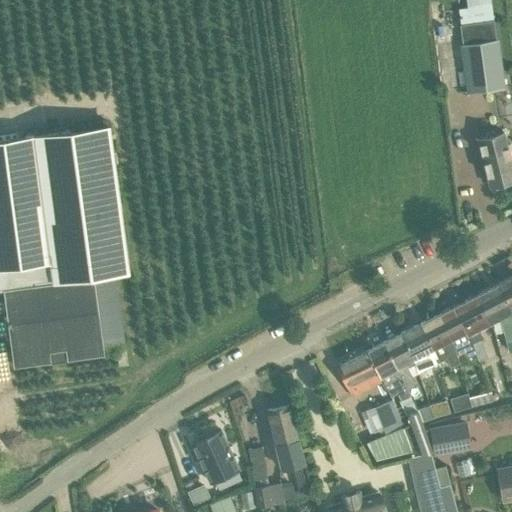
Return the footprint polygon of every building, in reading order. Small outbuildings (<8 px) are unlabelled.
[(494,20),(460,25),(469,90),(502,86),(494,20)] [(0,265),(49,259),(52,282),(4,288),(14,362),(46,358),(46,361),(70,358),(70,354),(101,350),(91,274),(128,269),(108,122),(0,136),(0,265)] [(479,140),(490,185),(511,179),(511,165),(504,131),(481,136),(479,140)] [(511,274),(497,282),(511,310),(511,309),(511,274)] [(511,312),(511,310),(497,282),(475,293),(489,321),(500,316),(503,332),(508,351),(511,350),(511,312)] [(489,321),(475,293),(453,304),(454,307),(463,324),(467,333),(472,342),(482,337),(477,327),(489,321)] [(440,311),(451,337),(457,334),(461,342),(468,360),(477,356),(472,342),(467,333),(463,324),(454,307),(453,304),(440,311)] [(433,345),(439,360),(446,356),(449,367),(458,362),(451,337),(440,311),(421,321),(433,345)] [(404,338),(413,357),(417,371),(439,360),(433,345),(421,321),(400,332),(404,338)] [(404,361),(413,357),(404,338),(400,332),(383,340),(388,351),(400,374),(407,388),(415,383),(404,361)] [(374,360),(381,374),(391,394),(396,391),(400,399),(410,394),(407,388),(400,374),(388,351),(383,340),(368,348),(368,350),(371,355),(374,360)] [(368,350),(368,348),(337,364),(352,395),(382,379),(380,374),(381,374),(374,360),(371,355),(368,350)] [(467,392),(449,398),(453,411),(471,406),(467,392)] [(375,459),(410,449),(392,399),(374,406),(384,434),(366,441),(375,459)] [(428,404),(432,417),(449,412),(445,399),(428,404)] [(432,417),(428,404),(421,406),(425,419),(432,417)] [(280,442),(297,438),(289,405),(267,410),(275,444),(280,442)] [(435,451),(468,445),(464,423),(431,428),(435,451)] [(210,481),(238,468),(220,429),(192,442),(210,481)] [(280,442),(275,444),(281,467),(291,465),(298,492),(310,489),(306,477),(297,438),(280,442)] [(281,483),(268,485),(262,446),(247,449),(257,505),(284,501),(281,483)] [(437,486),(431,455),(430,448),(410,453),(424,511),(456,511),(448,483),(437,486)] [(503,499),(511,497),(511,465),(498,468),(503,499)] [(207,496),(202,484),(188,491),(193,502),(207,496)] [(360,496),(358,491),(343,495),(344,501),(328,505),(330,511),(384,511),(378,491),(360,496)]
